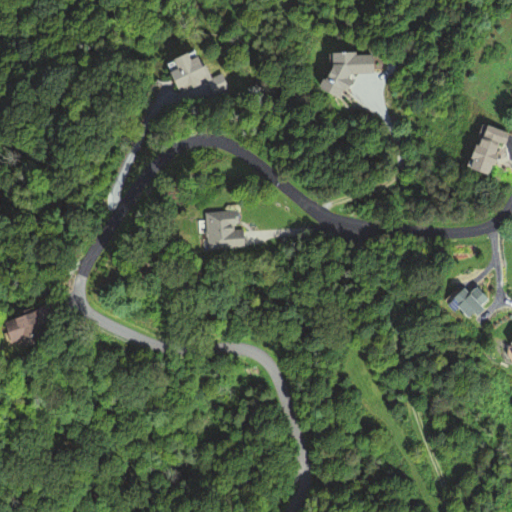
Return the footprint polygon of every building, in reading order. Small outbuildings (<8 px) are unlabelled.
[(168,94),(196,82),(200,91),(206,88),(190,50),(155,65),(168,94)] [(235,213),(197,214),(198,252),(236,250),(235,213)] [(462,288),(446,302),(464,322),(489,300),(475,286),(467,293),(462,288)] [(2,317),(1,345),(32,346),(33,319),(2,317)] [(511,337),(503,342),(511,358),(511,337)]
